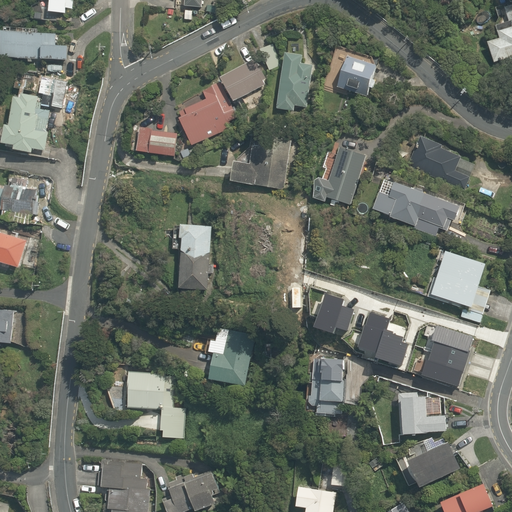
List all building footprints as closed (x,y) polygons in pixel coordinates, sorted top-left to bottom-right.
[(51,0),(50,13),(66,14),(67,0),(51,0)] [(185,0),(184,10),(202,12),(203,0),(185,0)] [(511,60),(511,5),(493,10),(501,37),(485,41),(492,66),(511,60)] [(46,9),(33,8),(32,20),(45,21),(46,9)] [(0,59),(68,61),(69,47),(57,47),(57,35),(0,33),(0,59)] [(279,110),(308,113),(312,66),(307,65),(308,55),(284,53),(279,110)] [(377,66),(345,56),(335,90),(367,99),(377,66)] [(220,82),(201,91),(205,99),(175,112),(190,148),(241,125),(231,105),(268,88),(256,61),(218,79),(220,82)] [(52,97),(50,107),(63,109),(68,83),(43,78),(40,94),(52,97)] [(16,99),(12,127),(8,127),(4,145),(17,147),(16,152),(33,154),(34,150),(46,152),(49,133),(48,133),(51,112),(42,110),(43,104),(39,104),(40,98),(24,95),(23,100),(16,99)] [(177,132),(137,129),(135,154),(175,158),(177,132)] [(477,164),(422,138),(408,168),(463,194),(477,164)] [(297,152),(252,146),(250,166),(234,164),(231,186),(291,195),(297,152)] [(365,158),(342,150),(330,183),(318,179),(312,197),(347,209),(365,158)] [(4,211),(5,211),(3,220),(32,225),(34,214),(38,215),(40,203),(38,202),(39,196),(38,196),(39,191),(28,189),(29,181),(15,179),(14,186),(8,185),(8,186),(0,185),(0,209),(4,210),(4,211)] [(448,202),(383,180),(372,213),(436,235),(448,202)] [(296,220),(282,219),(280,239),(294,240),(296,220)] [(212,227),(181,226),(179,290),(210,291),(212,227)] [(29,241),(0,232),(0,262),(21,268),(29,241)] [(481,286),(487,265),(446,252),(437,279),(433,278),(427,297),(433,299),(434,297),(463,306),(459,319),(480,325),(491,289),(481,286)] [(426,367),(441,372),(451,342),(428,335),(434,316),(408,308),(393,357),(409,361),(406,370),(424,376),(426,367)] [(17,311),(0,310),(0,342),(14,344),(17,311)] [(387,354),(396,322),(371,316),(362,348),(387,354)] [(255,331),(208,325),(205,354),(214,355),(210,383),(248,387),(255,331)] [(318,416),(342,417),(342,406),(361,407),(362,383),(344,382),(345,359),(314,357),(311,407),(318,408),(318,416)] [(177,375),(127,372),(125,409),(160,411),(159,437),(185,438),(186,407),(175,407),(177,375)] [(426,396),(397,398),(400,437),(446,434),(444,414),(427,415),(426,396)] [(423,490),(463,470),(450,443),(410,462),(423,490)] [(142,463),(102,459),(99,489),(108,490),(106,511),(148,511),(151,487),(140,486),(142,463)] [(352,465),(335,464),(333,486),(350,487),(352,465)] [(207,511),(216,509),(207,479),(170,491),(173,499),(164,501),(166,511),(207,511)] [(485,511),(496,508),(485,485),(442,504),(446,511),(485,511)] [(309,509),(308,511),(334,511),(337,493),(301,488),(298,508),(309,509)] [(391,511),(410,511),(404,503),(391,511)]
